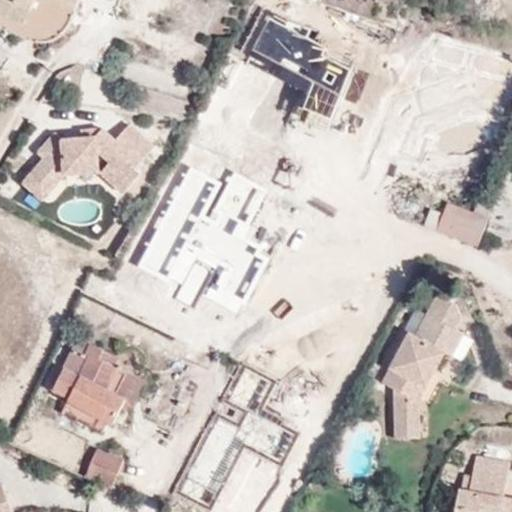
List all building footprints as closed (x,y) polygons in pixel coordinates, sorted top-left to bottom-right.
[(0,0),(0,22),(29,34),(38,35),(49,33),(59,30),(69,24),(78,0),(0,0)] [(43,153),(27,170),(48,188),(63,171),(97,168),(123,190),(139,170),(134,165),(151,143),(126,122),(114,136),(100,125),(92,134),(60,136),(52,129),(36,147),(43,153)] [(48,188),(27,170),(19,179),(40,196),(48,188)] [(347,173),(338,196),(363,207),(373,184),(347,173)] [(435,223),(474,238),(492,190),(480,186),(473,205),(447,196),(442,205),(435,223)] [(431,199),(423,218),(435,223),(442,205),(431,199)] [(388,381),(389,395),(414,394),(440,343),(447,347),(458,325),(451,321),(457,309),(451,296),(431,285),(410,328),(401,325),(377,375),(388,381)] [(144,321),(125,311),(120,321),(141,330),(144,321)] [(101,344),(76,331),(51,385),(109,412),(115,401),(116,401),(119,394),(114,390),(126,367),(99,353),(101,344)] [(129,407),(143,377),(126,367),(114,390),(119,394),(116,401),(129,407)] [(414,394),(389,395),(391,430),(415,430),(414,394)] [(115,449),(91,437),(82,455),(96,462),(94,466),(104,471),(115,449)] [(473,446),(466,480),(499,486),(506,453),(473,446)] [(466,480),(456,478),(448,511),(505,511),(506,507),(511,507),(511,489),(499,486),(466,480)] [(0,511),(11,511),(17,510),(7,486),(0,489),(0,511)]
